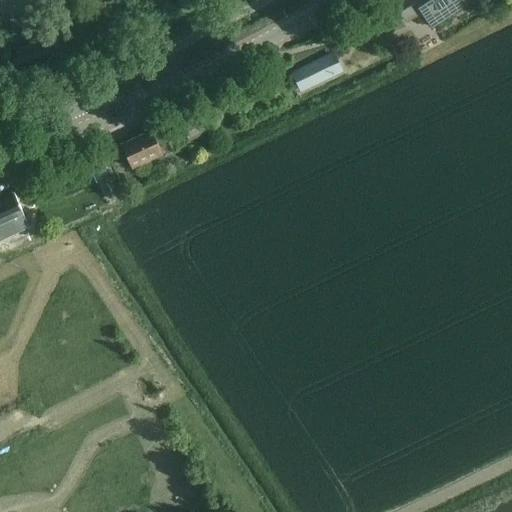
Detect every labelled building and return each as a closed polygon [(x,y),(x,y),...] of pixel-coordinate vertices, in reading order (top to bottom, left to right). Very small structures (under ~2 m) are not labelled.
[(0,0),(0,11),(12,12),(15,13),(19,13),(20,0),(0,0)] [(396,0),(394,1),(406,20),(421,10),(431,25),(464,4),(465,3),(469,0),(396,0)] [(18,57),(13,59),(16,71),(60,57),(60,56),(69,53),(69,52),(82,48),(77,31),(54,39),(53,37),(15,49),(18,57)] [(332,52),(290,73),(299,92),(342,71),(332,52)] [(209,107),(213,117),(269,90),(261,74),(236,86),(239,92),(209,107)] [(177,119),(187,141),(213,130),(203,108),(177,119)] [(176,124),(166,128),(162,129),(171,150),(185,143),(176,124)] [(151,130),(120,144),(131,167),(162,153),(151,130)] [(86,161),(48,178),(52,187),(57,199),(95,182),(90,171),(86,162),(86,161)] [(21,213),(17,205),(13,194),(0,200),(0,229),(3,228),(1,222),(21,213)]
